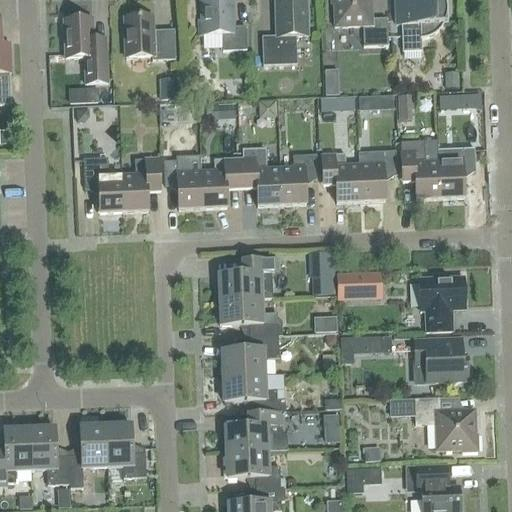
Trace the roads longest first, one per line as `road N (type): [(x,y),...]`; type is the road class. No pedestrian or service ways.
road 1 (residential): [(163,395),(161,273),(179,248),(506,234)]
road 2 (residential): [(43,400),(28,0)]
road 3 (residential): [(506,234),(497,0)]
road 4 (residential): [(511,372),(506,234)]
road 5 (residential): [(43,400),(163,395)]
